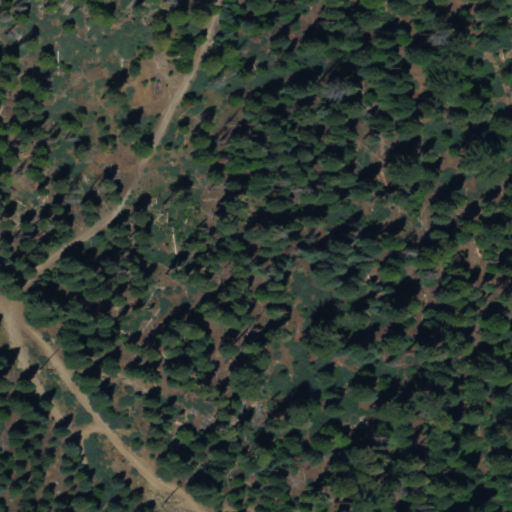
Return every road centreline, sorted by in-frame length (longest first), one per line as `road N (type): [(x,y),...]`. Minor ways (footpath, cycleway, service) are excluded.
road 1 (track): [(65,360),(68,324),(111,248),(198,155),(251,0)]
road 2 (track): [(99,511),(63,395),(65,360)]
